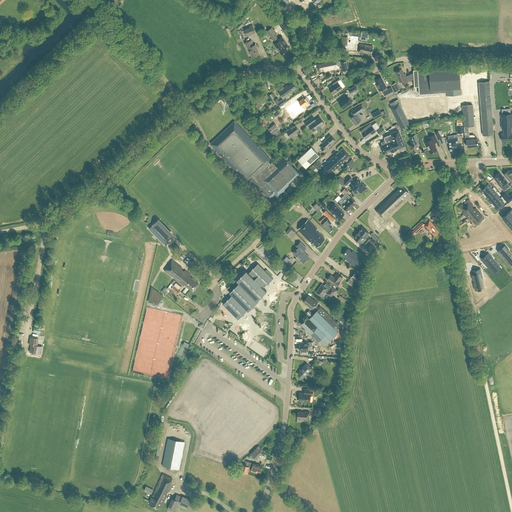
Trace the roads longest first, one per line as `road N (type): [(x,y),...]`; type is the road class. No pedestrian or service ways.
road 1 (tertiary): [(258,511),(283,430),(292,305),(339,234),(396,174)]
road 2 (unclassified): [(511,508),(456,243)]
road 3 (unclassified): [(0,231),(60,213),(186,104)]
road 4 (unclassified): [(396,174),(355,146),(297,69)]
road 5 (unclassified): [(186,104),(229,76),(297,69)]
